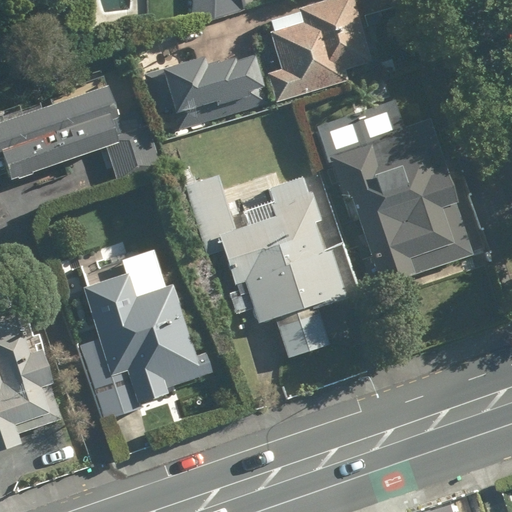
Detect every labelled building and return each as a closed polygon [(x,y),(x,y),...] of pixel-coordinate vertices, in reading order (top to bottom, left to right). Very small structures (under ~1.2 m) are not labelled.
[(190,0),(190,28),(244,12),(240,0),(190,0)] [(263,76),(272,107),(345,84),(342,74),(368,66),(347,0),(330,0),(261,21),(277,71),(263,76)] [(199,58),(144,72),(156,120),(256,94),(247,58),(202,69),(199,58)] [(0,183),(2,189),(112,150),(101,121),(110,118),(96,78),(0,112),(0,183)] [(388,104),(311,130),(323,165),(327,164),(340,203),(345,201),(376,291),(470,259),(423,121),(397,130),(388,104)] [(216,178),(179,190),(202,261),(218,256),(230,294),(225,296),(232,317),(248,312),(253,329),(271,323),(284,362),(326,348),(314,312),(343,303),(303,178),(265,190),(274,218),(233,231),(216,178)] [(78,358),(99,423),(139,410),(138,407),(164,398),(163,393),(208,378),(201,355),(192,358),(168,287),(132,299),(124,275),(91,286),(111,347),(78,358)] [(19,315),(0,321),(0,453),(18,447),(15,437),(59,421),(19,315)] [(485,511),(480,496),(434,511),(485,511)]
